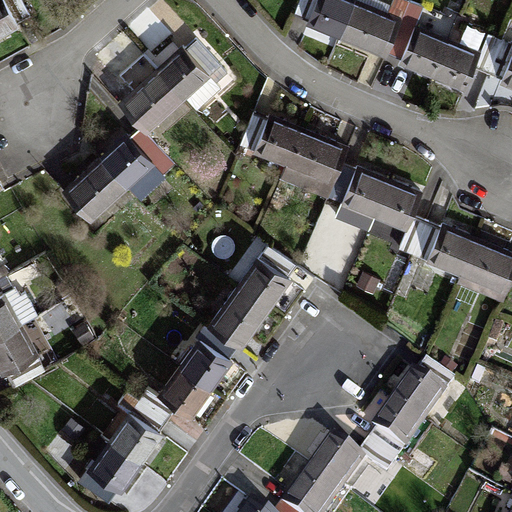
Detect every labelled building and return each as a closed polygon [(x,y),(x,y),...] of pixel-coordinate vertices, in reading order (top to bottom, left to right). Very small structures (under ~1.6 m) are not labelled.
[(29,13),(21,0),(0,0),(0,31),(17,22),(16,20),(29,13)] [(339,33),(352,0),(298,0),(293,12),(307,17),(306,20),(339,33)] [(386,12),(357,0),(352,0),(339,33),(385,53),(386,50),(400,18),(407,0),(391,0),(390,3),(386,12)] [(390,3),(383,0),(357,0),(386,12),(390,3)] [(423,5),(410,0),(407,0),(400,18),(386,50),(400,56),(399,58),(432,72),(446,37),(415,24),(423,5)] [(479,51),(446,37),(432,72),(465,86),(474,65),(487,70),(501,38),(487,32),(479,51)] [(183,44),(157,68),(182,96),(184,94),(208,72),(216,80),(227,70),(195,36),(184,46),(183,44)] [(511,42),(501,38),(487,70),(501,76),(500,78),(511,83),(511,42)] [(182,96),(157,68),(119,101),(139,124),(144,129),(182,96)] [(208,72),(184,94),(196,108),(220,86),(216,80),(208,72)] [(267,115),(253,109),(240,142),(286,161),(300,126),(268,113),(267,115)] [(128,134),(127,132),(100,156),(125,184),(128,181),(152,160),(162,171),(173,161),(144,129),(139,124),(128,134)] [(340,161),(347,145),(300,126),(286,161),(281,175),(327,194),(340,161)] [(125,184),(100,156),(63,190),(88,218),(125,184)] [(162,171),(152,160),(128,181),(140,195),(164,173),(162,171)] [(354,167),(340,161),(327,194),(341,199),(374,213),(389,178),(355,164),(354,167)] [(421,191),(389,178),(374,213),(407,226),(399,246),(413,251),(426,219),(413,213),(421,191)] [(335,213),(369,227),(374,213),(341,199),(335,213)] [(426,219),(413,251),(427,257),(460,270),(474,235),(441,222),(440,224),(426,219)] [(511,250),(474,235),(460,270),(506,289),(511,275),(511,250)] [(296,262),(268,241),(238,283),(268,305),(289,275),(287,274),(296,262)] [(460,270),(427,257),(423,267),(456,281),(460,270)] [(460,270),(456,281),(502,299),(506,289),(460,270)] [(15,286),(8,273),(0,276),(0,332),(19,323),(2,292),(15,286)] [(268,305),(238,283),(209,323),(237,343),(239,345),(268,305)] [(34,314),(18,284),(15,286),(2,292),(19,323),(34,314)] [(19,323),(0,332),(0,369),(2,373),(4,372),(11,385),(42,367),(19,323)] [(200,335),(179,364),(209,386),(231,357),(229,355),(237,343),(209,323),(200,335)] [(415,368),(394,396),(425,419),(454,378),(426,357),(417,369),(415,368)] [(209,386),(179,364),(158,393),(147,385),(139,397),(167,417),(176,405),(189,415),(209,386)] [(139,397),(127,388),(119,400),(130,408),(109,437),(140,459),(161,431),(159,429),(167,417),(139,397)] [(375,427),(367,439),(395,459),(425,419),(394,396),(373,425),(375,427)] [(333,433),(312,462),(343,484),(364,455),(386,471),(395,459),(367,439),(358,451),(333,433)] [(140,459),(109,437),(80,478),(108,499),(117,487),(119,488),(140,459)] [(312,462),(283,502),(285,504),(296,511),(322,511),(343,484),(312,462)] [(511,473),(501,468),(497,477),(511,484),(511,473)] [(296,511),(285,504),(278,511),(270,511),(252,498),(241,511),(296,511)]
